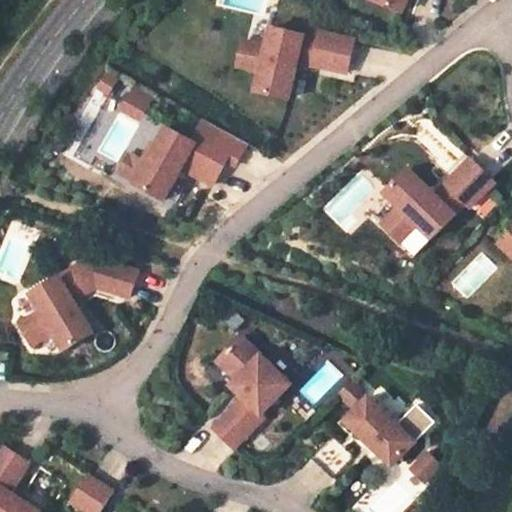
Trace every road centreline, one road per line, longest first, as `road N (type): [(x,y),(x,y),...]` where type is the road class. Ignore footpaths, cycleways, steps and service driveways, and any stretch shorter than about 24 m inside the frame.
road 1 (residential): [(508,4),(234,232),(206,260),(146,368),(107,405)]
road 2 (residential): [(290,510),(169,473),(124,443),(107,405)]
road 3 (unclassified): [(84,0),(0,117)]
